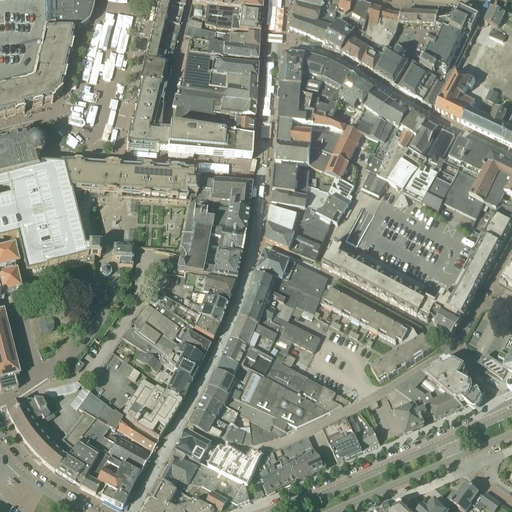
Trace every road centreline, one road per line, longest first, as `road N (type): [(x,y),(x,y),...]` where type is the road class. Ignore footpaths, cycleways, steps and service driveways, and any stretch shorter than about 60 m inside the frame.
road 1 (unclassified): [(178,428),(228,448),(273,447),(361,408),(453,349)]
road 2 (unclassified): [(0,404),(76,382),(143,292)]
road 3 (tertiary): [(452,439),(278,511)]
road 4 (tertiary): [(331,511),(461,456)]
